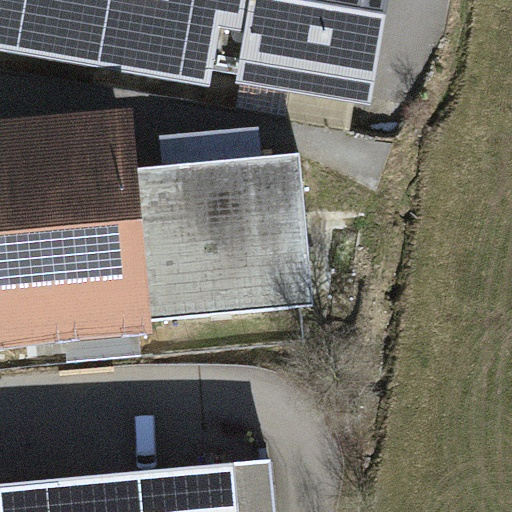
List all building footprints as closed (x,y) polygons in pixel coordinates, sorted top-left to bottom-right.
[(0,0),(0,51),(213,89),(216,74),(372,102),(390,0),(0,0)] [(137,105),(0,117),(0,346),(158,332),(157,317),(143,168),(137,105)] [(162,136),(165,166),(265,157),(262,126),(162,136)] [(165,166),(143,168),(157,317),(318,303),(304,153),(265,157),(165,166)] [(364,269),(329,264),(321,323),(356,327),(364,269)] [(278,511),(275,462),(0,484),(0,511),(278,511)]
